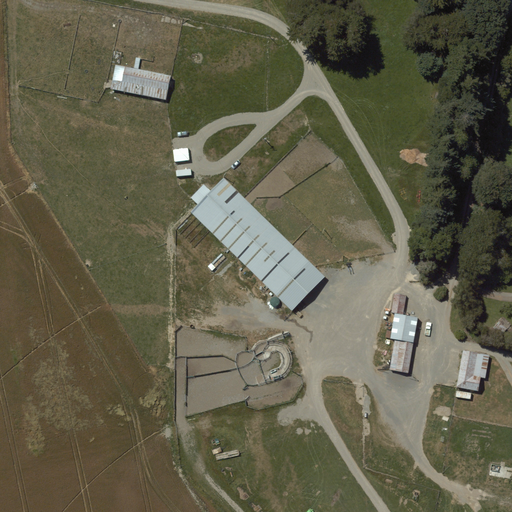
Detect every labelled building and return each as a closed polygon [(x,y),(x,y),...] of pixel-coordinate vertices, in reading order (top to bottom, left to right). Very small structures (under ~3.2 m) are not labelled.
[(141,59),(135,58),(133,69),(115,65),(110,88),(116,90),(114,100),(125,103),(127,92),(166,101),(171,77),(138,70),(141,59)] [(213,176),(180,210),(281,309),(315,275),(213,176)] [(388,370),(408,374),(417,318),(404,316),(407,296),(394,294),(391,314),(394,314),(389,340),(393,340),(388,370)] [(480,377),(485,378),(488,356),(461,351),(455,386),(478,390),(480,377)] [(456,390),(454,398),(470,401),(471,393),(456,390)] [(489,461),(486,476),(504,480),(507,464),(489,461)]
